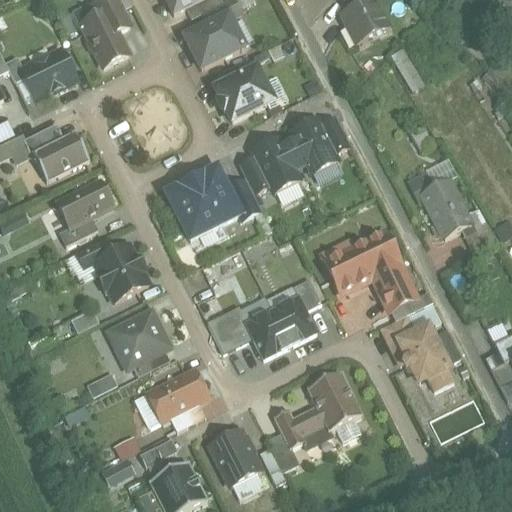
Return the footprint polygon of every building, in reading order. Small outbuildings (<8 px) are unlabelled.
[(54,0),(63,18),(66,16),(63,9),(82,0),(85,0),(90,10),(111,0),(54,0)] [(124,16),(132,12),(126,0),(123,0),(117,3),(124,16)] [(211,0),(164,0),(175,21),(187,15),(213,2),(212,1),(211,0)] [(213,2),(187,15),(193,26),(204,20),(225,10),(219,0),(214,0),(212,1),(213,2)] [(131,33),(115,2),(103,9),(119,40),(131,33)] [(225,10),(204,20),(210,32),(230,23),(231,26),(242,20),(235,5),(225,10)] [(119,40),(103,9),(94,13),(99,24),(83,32),(90,46),(88,51),(93,59),(98,61),(105,75),(130,62),(119,40)] [(375,9),(343,25),(358,56),(391,39),(375,9)] [(210,32),(187,44),(203,76),(242,56),(243,57),(245,56),(244,55),(245,54),(231,26),(230,23),(210,32)] [(410,97),(424,90),(404,54),(390,61),(410,97)] [(25,78),(24,79),(27,86),(39,108),(78,88),(63,59),(25,78)] [(1,60),(0,60),(0,83),(10,78),(7,71),(1,60)] [(19,65),(7,71),(10,78),(17,91),(27,86),(24,79),(25,78),(19,65)] [(251,65),(219,81),(225,92),(256,76),(251,65)] [(225,92),(217,96),(233,129),(269,111),(262,96),(267,93),(258,76),(256,76),(225,92)] [(317,85),(306,91),(312,103),(323,97),(317,85)] [(352,154),(338,125),(321,134),(335,162),(352,154)] [(317,127),(293,139),(297,148),(290,152),(301,173),(308,169),(315,182),(339,170),(335,162),(321,134),(317,127)] [(434,150),(423,132),(411,139),(421,157),(434,150)] [(50,136),(24,148),(33,165),(34,164),(34,163),(57,151),(50,136)] [(0,149),(8,145),(4,137),(0,138),(0,149)] [(57,151),(34,163),(34,164),(48,190),(91,169),(77,141),(57,151)] [(283,155),(279,146),(254,159),(258,166),(272,194),(276,201),(300,189),(294,177),(301,173),(290,152),(283,155)] [(7,150),(0,153),(0,169),(13,163),(7,150)] [(19,172),(27,186),(39,179),(31,165),(19,172)] [(258,166),(241,175),(247,187),(255,203),(272,194),(258,166)] [(218,177),(168,202),(192,248),(240,224),(242,223),(228,196),(218,177)] [(427,182),(411,190),(422,210),(426,208),(426,207),(437,201),(434,196),(435,196),(427,182)] [(247,187),(228,196),(242,223),(240,224),(243,229),(263,219),(255,203),(247,187)] [(472,232),(449,188),(435,196),(434,196),(437,201),(426,207),(426,208),(446,246),(472,232)] [(101,191),(59,212),(71,236),(72,237),(93,226),(114,215),(101,191)] [(22,215),(0,223),(0,236),(2,241),(28,232),(22,215)] [(93,226),(72,237),(71,236),(60,241),(67,255),(99,239),(93,226)] [(489,231),(465,243),(475,263),(500,250),(489,231)] [(385,242),(328,270),(343,301),(381,282),(385,290),(404,281),(385,242)] [(109,247),(79,262),(86,277),(97,272),(96,271),(116,261),(109,247)] [(116,261),(96,271),(97,272),(103,284),(100,285),(107,299),(110,298),(116,310),(150,293),(143,281),(146,279),(139,265),(136,266),(130,254),(116,261)] [(385,290),(379,293),(391,318),(416,306),(404,281),(385,290)] [(310,287),(294,295),(300,305),(307,319),(322,311),(310,287)] [(300,305),(247,332),(265,368),(318,341),(307,319),(300,305)] [(238,317),(227,323),(234,338),(246,332),(238,317)] [(153,319),(115,338),(123,353),(118,356),(129,378),(134,375),(146,369),(167,359),(172,356),(153,319)] [(93,320),(73,329),(79,342),(99,333),(93,320)] [(406,324),(383,335),(384,337),(393,355),(401,350),(400,349),(415,341),(407,326),(406,324)] [(415,341),(400,349),(401,350),(409,366),(406,368),(405,371),(406,374),(407,375),(408,376),(411,377),(412,376),(414,376),(420,389),(429,385),(435,398),(455,388),(448,375),(449,375),(429,335),(415,341)] [(506,337),(491,345),(496,354),(511,347),(506,337)] [(511,348),(511,347),(496,354),(506,371),(511,368),(511,348)] [(167,359),(146,369),(152,380),(172,369),(167,359)] [(146,369),(134,375),(140,386),(152,380),(146,369)] [(196,378),(148,402),(162,430),(171,426),(182,421),(200,411),(210,406),(196,378)] [(295,430),(289,418),(275,425),(283,441),(291,457),(306,450),(303,444),(327,432),(330,439),(337,436),(355,427),(362,423),(341,381),(309,397),(318,415),(303,422),(305,425),(295,430)] [(112,382),(88,393),(94,406),(118,395),(112,382)] [(200,411),(182,421),(189,435),(207,426),(200,411)] [(66,424),(69,432),(89,425),(86,417),(66,424)] [(182,421),(171,426),(178,440),(189,435),(182,421)] [(355,427),(337,436),(344,449),(362,440),(355,427)] [(241,440),(211,456),(232,496),(262,481),(241,440)] [(272,456),(283,478),(298,470),(291,457),(283,441),(268,449),(272,456)] [(134,444),(115,453),(121,465),(140,457),(134,444)] [(157,455),(141,464),(147,476),(149,475),(159,470),(164,468),(157,455)] [(259,462),(275,493),(288,486),(283,478),(272,456),(259,462)] [(127,468),(104,480),(111,495),(135,483),(127,468)] [(189,471),(166,483),(159,470),(149,475),(156,488),(151,491),(155,498),(161,511),(204,511),(209,510),(189,471)] [(161,511),(155,498),(139,506),(142,511),(161,511)]
